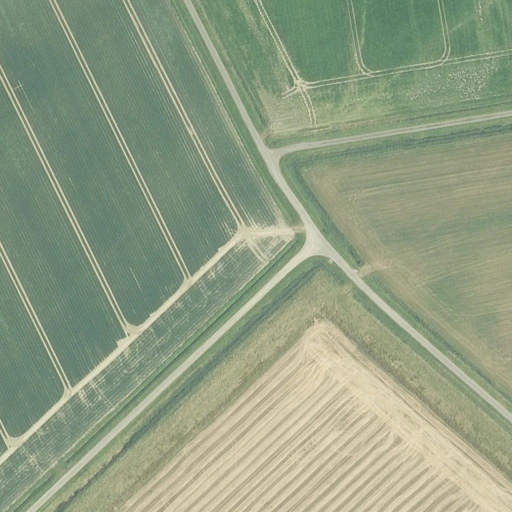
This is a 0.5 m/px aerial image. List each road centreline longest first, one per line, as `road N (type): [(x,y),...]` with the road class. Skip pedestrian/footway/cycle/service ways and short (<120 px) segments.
road 1 (unclassified): [(32,511),(318,240)]
road 2 (unclassified): [(318,240),(191,0)]
road 3 (unclassified): [(511,419),(318,240)]
road 4 (track): [(268,156),(511,115)]
